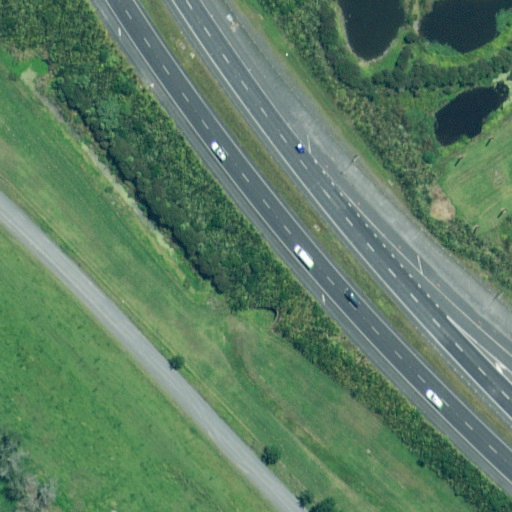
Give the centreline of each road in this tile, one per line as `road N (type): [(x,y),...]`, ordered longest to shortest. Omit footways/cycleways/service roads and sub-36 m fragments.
road 1 (motorway): [(511,465),(354,311),(237,173),(118,0)]
road 2 (unclassified): [(0,202),(301,511)]
road 3 (motorway): [(187,0),(291,150),(395,278)]
road 4 (motorway): [(395,278),(511,399)]
road 5 (motorway): [(395,278),(511,362)]
